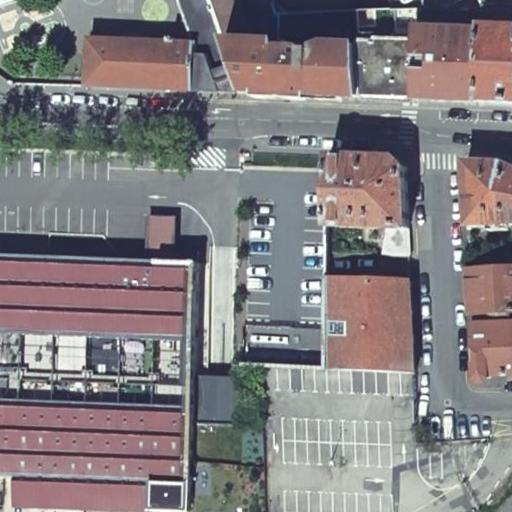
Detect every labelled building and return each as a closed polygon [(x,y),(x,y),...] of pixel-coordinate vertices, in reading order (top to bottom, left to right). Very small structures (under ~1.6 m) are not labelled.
[(180,0),(199,45),(88,40),(87,88),(222,92),(215,74),(234,69),(225,40),(210,0),(180,0)] [(255,42),(239,0),(210,0),(225,40),(255,42)] [(393,0),(360,0),(364,13),(397,13),(393,0)] [(511,9),(511,0),(393,0),(397,13),(420,14),(486,16),(487,9),(511,9)] [(486,16),(486,105),(511,105),(511,9),(487,9),(486,16)] [(279,43),(362,48),(360,13),(280,17),(279,43)] [(362,48),(364,100),(388,101),(417,102),(420,14),(397,13),(364,13),(360,13),(362,48)] [(420,14),(417,102),(454,104),(486,105),(486,16),(420,14)] [(362,48),(279,43),(255,42),(225,40),(234,69),(243,93),(296,96),(364,100),(362,48)] [(222,92),(243,93),(234,69),(215,74),(222,92)] [(332,157),(331,227),(388,229),(409,230),(407,169),(398,160),(366,159),(332,157)] [(511,225),(511,167),(504,164),(473,163),(469,162),(467,163),(467,165),(469,228),(511,225)] [(409,230),(388,229),(383,255),(410,256),(410,236),(409,230)] [(189,511),(198,265),(0,257),(0,505),(148,511),(189,511)] [(511,268),(471,271),(473,315),(511,313),(511,268)] [(330,279),(327,371),(415,375),(414,341),(411,282),(330,279)] [(511,323),(474,325),(476,380),(490,379),(490,377),(511,375),(511,323)]
